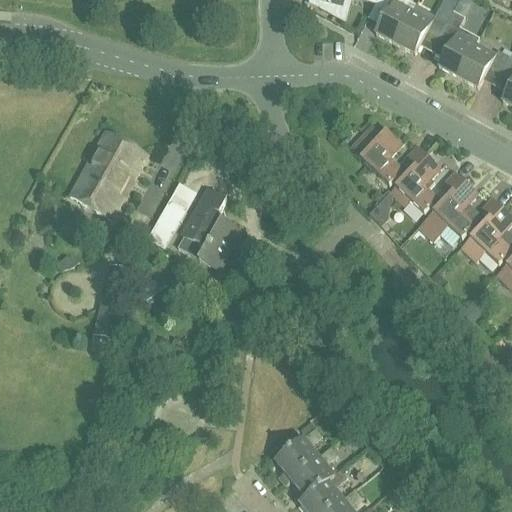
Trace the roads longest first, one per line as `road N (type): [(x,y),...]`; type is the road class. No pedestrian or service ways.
road 1 (residential): [(0,41),(89,50),(204,77),(274,76)]
road 2 (residential): [(274,76),(359,78),(511,161)]
road 3 (residential): [(357,222),(271,123),(274,76)]
